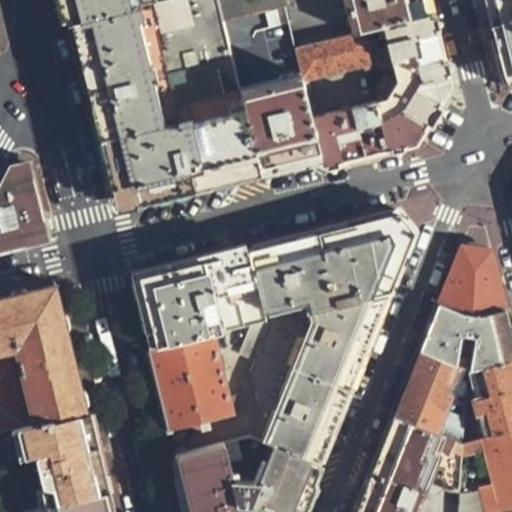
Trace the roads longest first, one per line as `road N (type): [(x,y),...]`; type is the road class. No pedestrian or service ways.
road 1 (residential): [(89,248),(492,152)]
road 2 (residential): [(326,511),(441,235),(492,152)]
road 3 (tertiary): [(89,248),(153,511)]
road 4 (tertiary): [(45,89),(89,248)]
road 5 (residential): [(492,152),(456,0)]
